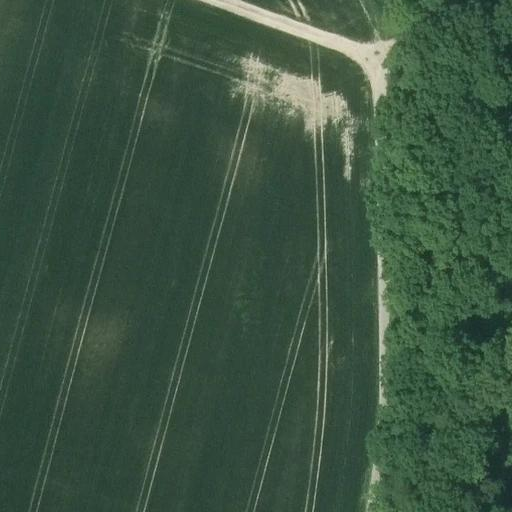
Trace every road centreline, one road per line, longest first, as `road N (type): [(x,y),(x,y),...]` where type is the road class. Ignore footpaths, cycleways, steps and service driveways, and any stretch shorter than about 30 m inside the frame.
road 1 (unclassified): [(371,511),(384,402),(380,89),(397,48),(453,0)]
road 2 (track): [(208,0),(389,60),(361,0)]
